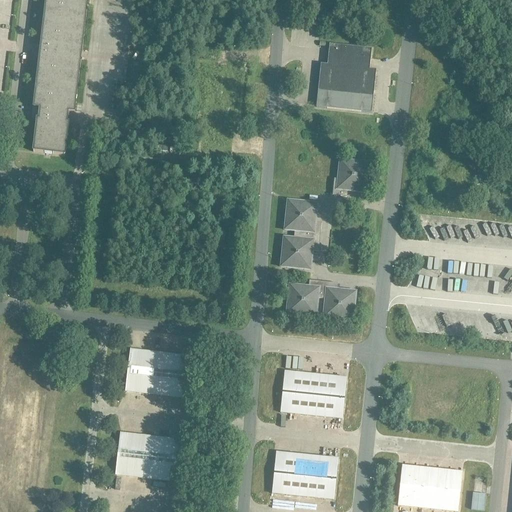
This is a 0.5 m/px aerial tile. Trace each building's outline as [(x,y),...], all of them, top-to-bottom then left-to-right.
[(46,0),(41,45),(39,45),(41,45),(40,55),(38,55),(40,55),(34,108),(32,107),(32,108),(34,108),(33,118),(31,118),(31,119),(37,119),(33,152),(65,156),(69,123),(67,122),(68,112),(74,113),(80,59),(78,59),(80,50),(81,50),(87,0),(46,0)] [(316,108),(372,114),(376,70),(370,69),(372,49),(329,45),(327,65),(321,64),(316,108)] [(370,163),(365,163),(340,160),(338,180),(334,179),(333,190),(338,196),(346,197),(347,191),(366,193),(370,163)] [(318,235),(320,232),(321,224),(315,223),(317,204),(287,201),(284,231),(294,232),(294,239),(283,238),(280,268),(310,271),(312,251),(318,252),(319,243),(317,240),(317,236),(318,235)] [(323,319),(348,322),(353,322),(356,292),(337,290),(337,284),(329,283),(326,285),(325,285),(320,285),(318,282),(309,281),(309,287),(289,285),(286,315),(316,318),(318,299),(325,300),(323,319)] [(131,350),(126,392),(187,399),(192,357),(131,350)] [(281,414),(342,420),(346,378),(285,372),(281,414)] [(121,434),(116,475),(177,483),(182,441),(121,434)] [(273,494),(333,501),(338,459),(277,453),(273,494)] [(398,507),(449,511),(458,511),(462,473),(402,466),(398,507)] [(486,495),(473,494),(471,510),(484,511),(486,495)]
